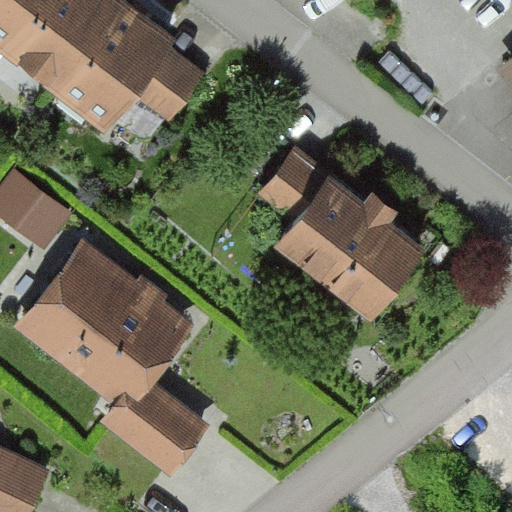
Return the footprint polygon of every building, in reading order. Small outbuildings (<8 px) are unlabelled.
[(158,35),(110,0),(0,0),(0,39),(99,113),(158,35)] [(209,72),(167,44),(133,94),(175,122),(209,72)] [(511,51),(499,61),(511,77),(511,51)] [(0,199),(49,239),(78,204),(23,159),(0,187),(0,199)] [(426,239),(323,168),(272,243),(374,314),(426,239)] [(83,233),(15,320),(122,403),(190,315),(83,233)]
